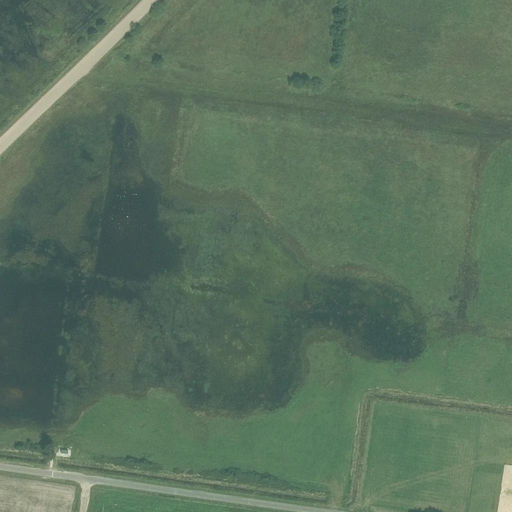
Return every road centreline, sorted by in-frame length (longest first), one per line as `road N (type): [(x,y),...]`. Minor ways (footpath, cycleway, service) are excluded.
road 1 (track): [(511,132),(77,71)]
road 2 (unclassified): [(321,511),(0,466)]
